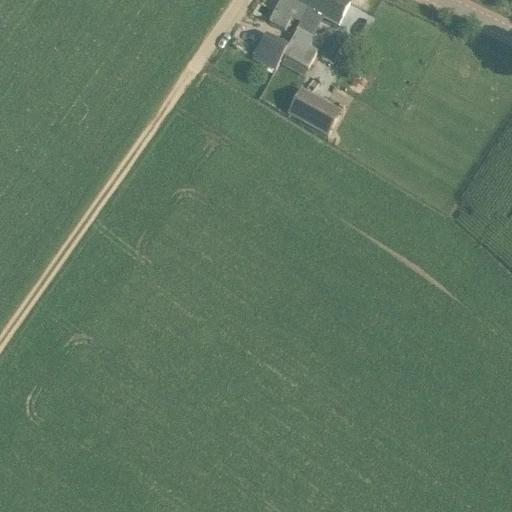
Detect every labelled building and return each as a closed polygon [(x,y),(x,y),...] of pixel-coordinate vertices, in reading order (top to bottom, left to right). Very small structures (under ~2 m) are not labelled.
[(308,11),(314,0),(281,0),(269,25),(287,34),(293,22),(300,26),(309,11),(308,11)] [(309,11),(300,26),(297,33),(292,42),(306,50),(323,19),(339,27),(351,5),(342,0),(314,0),(308,11),(309,11)] [(266,36),(259,50),(269,55),(263,67),(275,73),(288,48),(266,36)] [(332,38),(321,60),(333,66),(344,44),(332,38)] [(327,139),(340,118),(302,95),(290,116),(327,139)]
